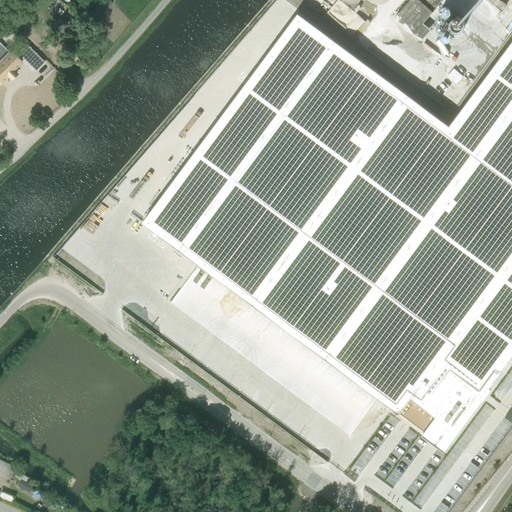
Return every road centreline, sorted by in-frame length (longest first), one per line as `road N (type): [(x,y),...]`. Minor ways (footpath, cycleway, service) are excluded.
road 1 (unclassified): [(185,383),(56,288),(29,288),(0,319)]
road 2 (unclassified): [(0,164),(160,0)]
road 3 (unclassified): [(356,511),(206,399)]
road 4 (unknown): [(511,122),(411,233)]
road 5 (unknown): [(466,0),(497,25),(431,97)]
road 6 (unknown): [(375,280),(404,352),(375,402)]
road 7 (unknown): [(375,280),(288,375)]
road 8 (unknown): [(296,39),(329,63),(387,0)]
